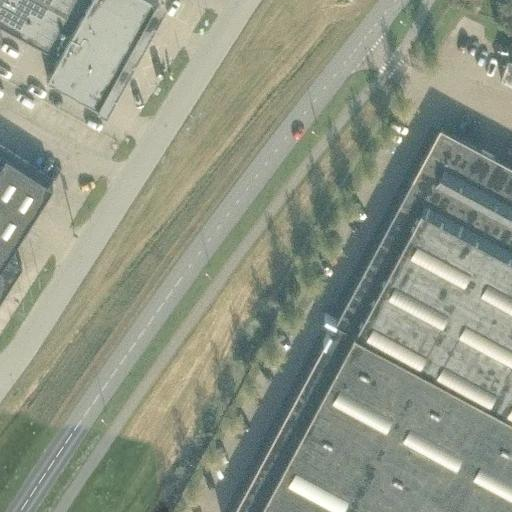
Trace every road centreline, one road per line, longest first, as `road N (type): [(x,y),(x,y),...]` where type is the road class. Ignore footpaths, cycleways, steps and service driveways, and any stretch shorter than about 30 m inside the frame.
road 1 (primary): [(394,0),(273,152),(21,511)]
road 2 (unclassified): [(0,376),(248,0)]
